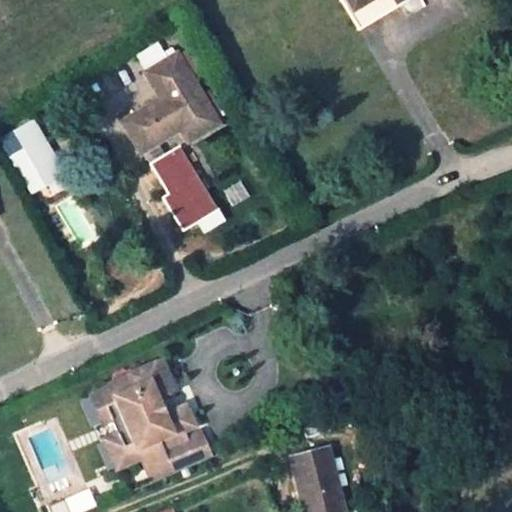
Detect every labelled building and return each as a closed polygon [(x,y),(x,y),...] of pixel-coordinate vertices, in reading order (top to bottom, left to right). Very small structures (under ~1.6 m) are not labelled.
[(339,0),(356,28),(396,4),(394,1),(393,0),(364,0),(352,8),(346,0),(339,0)] [(346,0),(352,8),(364,0),(393,0),(394,1),(395,0),(346,0)] [(145,73),(161,98),(123,122),(139,151),(152,143),(178,127),(186,140),(214,123),(174,56),(145,73)] [(28,129),(12,139),(33,176),(49,166),(28,129)] [(172,142),(157,151),(152,143),(139,151),(164,193),(158,196),(178,230),(212,210),(172,142)] [(162,357),(145,365),(149,374),(157,370),(166,389),(176,384),(162,357)] [(126,454),(133,450),(137,459),(149,484),(192,465),(175,429),(182,426),(173,406),(160,412),(153,395),(166,389),(157,370),(149,374),(145,365),(125,374),(127,378),(121,381),(118,377),(104,383),(106,387),(88,396),(99,420),(108,416),(126,454)] [(209,458),(183,401),(173,406),(182,426),(175,429),(192,465),(209,458)] [(119,467),(137,459),(133,450),(126,454),(108,416),(99,420),(94,423),(102,439),(105,437),(119,467)] [(339,511),(323,447),(287,456),(296,491),(298,491),(303,511),(339,511)] [(61,511),(85,511),(86,511),(82,502),(61,511)]
